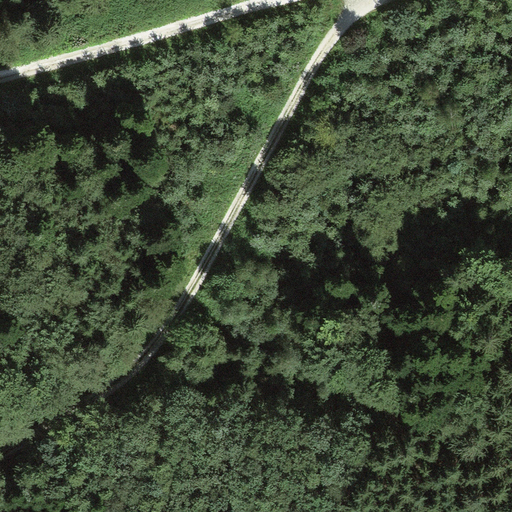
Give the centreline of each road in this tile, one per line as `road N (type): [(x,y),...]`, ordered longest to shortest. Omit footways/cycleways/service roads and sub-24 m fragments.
road 1 (track): [(353,0),(152,351),(0,457)]
road 2 (track): [(276,0),(0,76)]
